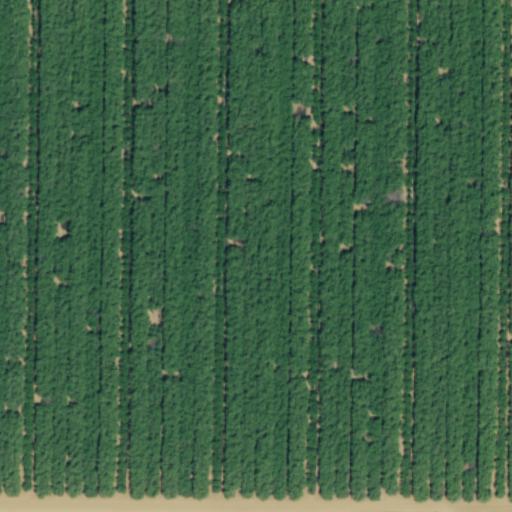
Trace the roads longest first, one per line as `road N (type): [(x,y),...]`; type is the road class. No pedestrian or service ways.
road 1 (track): [(511,62),(506,505),(0,503)]
road 2 (track): [(407,504),(416,0)]
road 3 (track): [(218,504),(224,0)]
road 4 (track): [(132,0),(126,504)]
road 5 (track): [(315,504),(320,0)]
road 6 (track): [(30,503),(34,0)]
